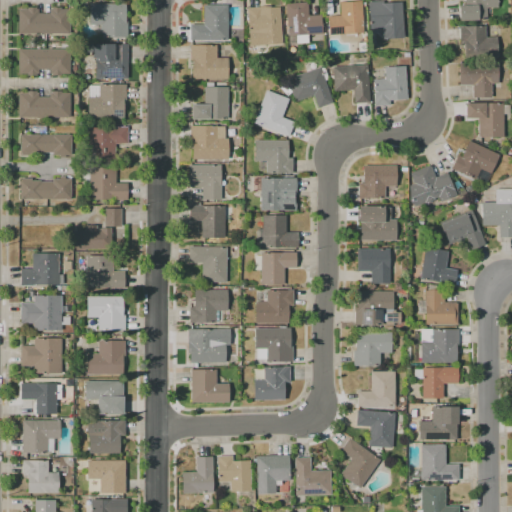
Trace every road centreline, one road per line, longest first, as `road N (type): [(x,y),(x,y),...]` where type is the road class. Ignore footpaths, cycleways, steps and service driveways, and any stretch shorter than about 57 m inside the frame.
road 1 (residential): [(431,0),(431,135),(333,146),(325,423),(156,430)]
road 2 (residential): [(156,0),(156,511)]
road 3 (residential): [(511,282),(493,284),(488,304),(487,511)]
